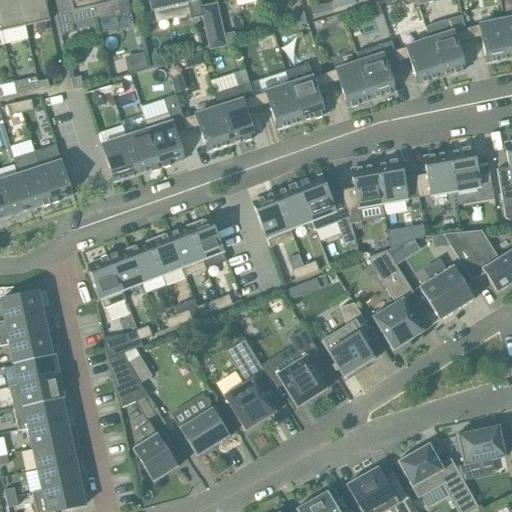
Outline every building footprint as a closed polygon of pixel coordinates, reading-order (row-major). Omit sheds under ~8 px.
[(0,0),(0,23),(2,32),(25,26),(21,6),(19,0),(0,0)] [(19,0),(21,6),(25,26),(49,21),(46,5),(47,5),(46,0),(19,0)] [(56,0),(53,1),(55,11),(57,21),(60,34),(74,31),(72,24),(96,19),(91,0),(56,0)] [(91,0),(96,19),(120,14),(117,2),(127,0),(91,0)] [(202,17),(210,51),(227,47),(227,46),(224,34),(217,3),(201,7),(199,0),(149,0),(152,10),(186,2),(190,20),(202,17)] [(342,0),(333,3),(335,10),(345,7),(342,0)] [(333,3),(311,7),(312,15),(314,16),(335,10),(333,3)] [(374,17),(381,14),(379,5),(371,7),(374,17)] [(306,24),(303,12),(294,14),(296,26),(306,24)] [(462,16),(425,28),(430,40),(441,77),(455,73),(455,75),(462,73),(461,71),(465,70),(456,43),(469,40),(462,16)] [(511,19),(503,21),(511,59),(511,58),(511,19)] [(479,26),(466,29),(469,40),(481,37),(486,64),(511,59),(503,21),(479,26)] [(224,34),(227,46),(237,44),(234,32),(224,34)] [(441,77),(430,40),(394,52),(398,62),(409,59),(418,85),(441,77)] [(380,46),(356,53),(359,63),(371,100),(395,92),(386,66),(398,62),(394,52),(391,42),(380,46)] [(132,72),(147,68),(143,54),(129,58),(132,72)] [(336,71),(324,74),(328,85),(339,81),(347,108),(351,107),(351,108),(358,106),(358,104),(371,100),(359,63),(336,70),(336,71)] [(324,74),(313,78),(308,64),(285,72),(289,85),(301,123),(314,118),(315,120),(322,118),(321,116),(324,115),(316,89),(327,85),(324,74)] [(70,79),(73,90),(83,88),(80,77),(70,79)] [(176,93),(184,90),(180,77),(171,79),(176,93)] [(47,79),(37,82),(39,89),(48,86),(47,79)] [(16,94),(29,91),(26,80),(13,82),(16,94)] [(109,87),(112,96),(125,93),(122,83),(109,87)] [(219,108),(231,145),(244,141),(245,143),(252,140),(251,139),(254,138),(246,111),(257,108),(254,97),(250,83),(214,94),(219,108)] [(289,85),(265,93),(254,97),(257,108),(269,104),(277,130),(301,123),(289,85)] [(107,98),(112,96),(109,87),(98,90),(94,92),(91,97),(93,103),(99,106),(105,104),(107,98)] [(169,114),(145,121),(160,168),(163,167),(163,169),(170,167),(170,165),(184,160),(175,134),(187,130),(183,119),(176,97),(165,101),(169,114)] [(21,112),(33,109),(31,100),(19,103),(21,112)] [(21,112),(19,103),(7,105),(9,115),(21,112)] [(195,116),(183,119),(187,130),(199,126),(207,153),(231,145),(219,108),(195,116)] [(143,115),(121,123),(122,126),(126,138),(138,175),(151,171),(151,173),(158,170),(158,169),(160,168),(145,121),(143,115)] [(122,126),(98,134),(102,145),(114,183),(137,175),(138,175),(126,138),(122,126)] [(511,142),(505,144),(509,167),(497,170),(502,200),(511,198),(511,142)] [(72,196),(56,147),(34,154),(39,169),(50,203),(52,203),(52,205),(59,203),(58,201),(72,196)] [(462,151),(448,153),(455,192),(479,188),(491,186),(489,175),(487,163),(475,165),(473,149),(469,150),(469,148),(461,149),(462,151)] [(426,174),(414,176),(416,187),(418,198),(430,196),(455,192),(448,153),(424,158),(426,174)] [(30,210),(43,206),(43,208),(50,205),(49,204),(50,203),(48,195),(39,169),(34,154),(14,160),(19,176),(23,187),(26,199),(28,205),(30,210)] [(389,164),(375,166),(382,204),(406,200),(418,198),(416,187),(414,176),(403,178),(400,162),(396,162),(396,160),(389,162),(389,164)] [(354,188),(341,191),(348,218),(350,225),(362,222),(359,208),(382,204),(375,166),(351,170),(354,188)] [(30,210),(19,176),(0,181),(0,187),(9,217),(30,210)] [(300,184),(298,185),(315,231),(339,222),(348,218),(341,191),(328,194),(321,176),(307,181),(306,180),(299,182),(300,184)] [(288,188),(276,193),(293,239),(294,239),(290,230),(311,222),(315,231),(298,185),(295,186),(295,184),(288,187),(288,188)] [(0,219),(9,217),(0,187),(0,219)] [(293,239),(276,193),(252,202),(270,248),(293,239)] [(511,206),(503,208),(505,218),(509,220),(511,220),(511,206)] [(189,227),(205,270),(227,261),(210,218),(189,227)] [(205,270),(189,227),(169,234),(185,277),(205,270)] [(450,247),(470,278),(482,270),(497,294),(511,284),(511,249),(498,259),(481,231),(443,235),(450,247)] [(169,234),(149,242),(162,276),(181,269),(184,278),(185,277),(169,234)] [(443,235),(433,236),(434,248),(450,247),(443,235)] [(129,250),(141,284),(162,276),(149,242),(129,250)] [(129,250),(116,255),(115,253),(109,256),(110,257),(108,258),(121,291),(141,284),(129,250)] [(412,292),(386,251),(367,259),(367,260),(377,256),(385,270),(377,276),(395,303),(371,318),(393,352),(424,332),(402,298),(412,292)] [(121,291),(108,258),(107,258),(106,257),(100,259),(101,261),(87,266),(104,309),(125,301),(121,291)] [(315,261),(304,266),(307,276),(319,271),(315,261)] [(304,266),(292,270),(296,280),(307,276),(304,266)] [(474,300),(453,266),(419,287),(440,321),(474,300)] [(295,287),(281,293),(287,302),(299,297),(295,287)] [(38,292),(0,300),(0,304),(4,323),(43,314),(38,292)] [(228,296),(217,300),(221,309),(232,305),(228,296)] [(210,314),(221,309),(217,300),(206,304),(210,314)] [(346,327),(321,342),(344,379),(375,360),(364,342),(366,340),(366,341),(367,340),(363,333),(369,329),(354,304),(340,308),(346,327)] [(188,311),(177,316),(181,325),(192,321),(188,311)] [(48,335),(43,314),(4,323),(0,323),(0,345),(9,344),(48,335)] [(169,329),(181,325),(177,316),(166,320),(169,329)] [(148,327),(137,331),(140,341),(152,336),(148,327)] [(270,360),(260,365),(264,372),(275,389),(281,385),(296,409),(327,390),(309,360),(319,354),(303,329),(288,339),(300,359),(278,373),(270,360)] [(140,341),(137,331),(126,336),(129,345),(140,341)] [(9,344),(0,345),(0,346),(9,345),(14,365),(55,356),(54,355),(52,355),(48,335),(9,344)] [(264,372),(244,340),(226,352),(245,382),(223,396),(245,432),(276,413),(254,378),(264,372)] [(141,385),(128,364),(123,355),(109,361),(120,410),(149,398),(141,385)] [(18,385),(9,387),(9,388),(59,377),(55,356),(14,365),(18,385)] [(140,357),(128,364),(141,385),(153,378),(140,357)] [(64,398),(59,377),(9,388),(13,409),(62,399),(64,398)] [(13,409),(18,430),(66,420),(62,399),(13,409)] [(212,410),(180,430),(198,459),(230,439),(212,410)] [(66,420),(18,430),(18,431),(28,429),(32,449),(71,441),(66,420)] [(179,468),(150,423),(139,430),(146,442),(133,450),(154,484),(179,468)] [(501,427),(500,425),(457,435),(457,436),(458,436),(464,464),(464,465),(464,466),(507,457),(507,455),(506,455),(500,427),(501,427)] [(32,449),(37,470),(76,462),(71,441),(32,449)] [(428,444),(397,462),(418,499),(421,497),(427,508),(448,496),(457,511),(472,511),(478,509),(450,459),(440,465),(428,444)] [(0,456),(0,465),(9,464),(7,455),(0,456)] [(41,491),(32,493),(32,494),(80,483),(76,462),(37,470),(41,491)] [(392,493),(377,467),(346,485),(361,511),(386,511),(392,509),(394,511),(415,511),(402,488),(392,493)] [(32,494),(35,511),(54,511),(85,505),(80,483),(32,494)] [(16,497),(14,488),(4,490),(6,499),(16,497)] [(295,510),(296,511),(351,511),(350,510),(345,511),(338,511),(327,492),(295,510)] [(6,499),(8,508),(18,506),(16,497),(6,499)]
